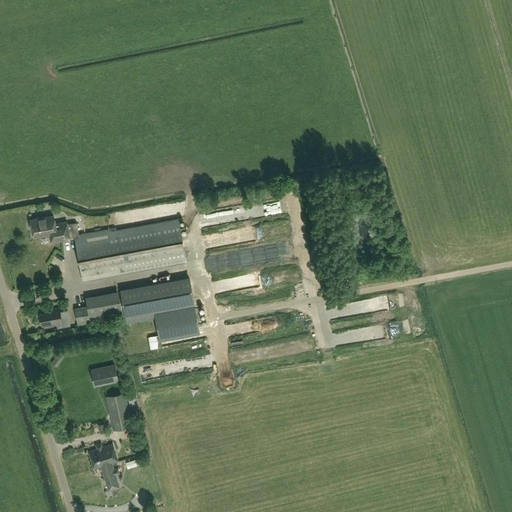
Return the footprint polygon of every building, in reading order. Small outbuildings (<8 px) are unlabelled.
[(53,216),(31,220),(34,237),(50,234),(51,242),(75,238),(83,280),(186,261),(172,187),(78,205),(83,234),(79,235),(77,222),(67,224),(66,222),(55,224),(53,216)] [(238,244),(281,237),(278,224),(207,235),(209,249),(238,244)] [(122,316),(118,292),(86,297),(88,307),(75,309),(78,324),(122,316)] [(195,303),(155,309),(159,336),(199,329),(195,303)] [(46,313),(39,314),(42,325),(56,323),(57,328),(70,325),(67,310),(60,312),(59,308),(46,310),(46,313)] [(243,325),(230,329),(232,337),(245,333),(243,325)] [(234,352),(234,362),(243,363),(243,352),(234,352)] [(199,358),(199,369),(214,370),(214,359),(199,358)] [(94,385),(118,380),(115,365),(91,370),(94,385)] [(113,430),(132,426),(125,393),(106,397),(113,430)] [(112,464),(118,462),(112,444),(89,451),(94,469),(101,467),(108,491),(119,487),(112,464)] [(141,457),(126,462),(128,468),(143,463),(141,457)]
